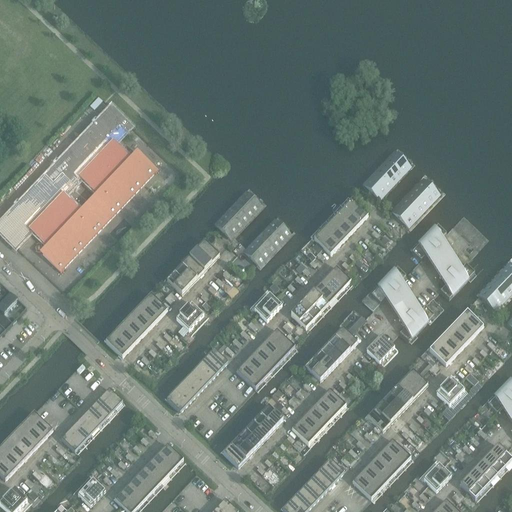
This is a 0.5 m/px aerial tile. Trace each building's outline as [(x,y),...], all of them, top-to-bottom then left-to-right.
[(64,162),(70,168),(61,178),(52,187),(46,182),(0,230),(0,234),(16,250),(33,233),(49,249),(43,256),(61,273),(60,274),(60,275),(63,272),(63,271),(155,175),(158,172),(157,173),(139,155),(132,162),(115,147),(130,131),(132,130),(133,129),(132,128),(131,129),(113,112),(64,162)] [(394,160),(367,188),(379,199),(405,171),(394,160)] [(423,187),(396,215),(408,226),(434,198),(423,187)] [(245,200),(219,228),(230,239),(257,211),(245,200)] [(368,218),(354,204),(352,202),(344,210),(361,226),(368,218)] [(361,226),(344,210),(337,218),(353,234),(361,226)] [(353,234),(337,218),(329,226),(346,242),(353,234)] [(346,242),(329,226),(322,234),(338,250),(346,242)] [(274,227),(248,255),(259,266),(286,238),(274,227)] [(450,253),(442,241),(447,236),(442,231),(438,227),(425,241),(429,246),(432,250),(443,264),(452,256),(450,253)] [(380,238),(374,233),(371,236),(377,241),(380,238)] [(338,250),(322,234),(314,242),(330,258),(338,250)] [(372,246),(367,241),(364,244),(369,249),(372,246)] [(429,246),(425,241),(412,254),(416,259),(421,263),(425,258),(433,270),(435,273),(443,264),(432,250),(429,246)] [(212,266),(220,258),(205,244),(197,252),(212,266)] [(365,254),(359,249),(356,252),(362,257),(365,254)] [(212,266),(197,252),(189,260),(204,274),(212,266)] [(310,254),(306,258),(312,263),(316,260),(310,254)] [(325,260),(319,255),(317,258),(322,263),(325,260)] [(470,270),(466,266),(461,271),(452,256),(443,264),(454,278),(458,283),(462,288),(475,275),(470,270)] [(357,262),(352,257),(349,260),(354,265),(357,262)] [(204,274),(189,260),(182,268),(189,275),(197,282),(204,274)] [(454,278),(443,264),(435,273),(438,278),(445,288),(440,293),(444,297),(449,302),(462,288),(458,283),(454,278)] [(189,275),(182,268),(175,275),(182,282),(190,290),(197,282),(189,275)] [(351,284),(342,276),(336,270),(328,278),(343,292),(351,284)] [(409,296),(401,283),(406,278),(402,274),(397,270),(384,283),(388,288),(392,293),(403,307),(411,298),(409,296)] [(494,310),(511,290),(511,273),(509,271),(483,298),(494,310)] [(182,282),(175,275),(167,283),(174,290),(182,298),(190,290),(182,282)] [(303,283),(298,279),(295,276),(292,280),(295,282),(300,287),(303,283)] [(343,292),(328,278),(321,286),(336,300),(343,292)] [(388,288),(384,283),(372,296),(376,301),(380,305),(385,300),(393,313),(395,316),(403,307),(392,293),(388,288)] [(336,300),(321,286),(313,294),(328,308),(336,300)] [(328,308),(313,294),(306,302),(321,316),(328,308)] [(170,307),(176,300),(171,295),(165,302),(170,307)] [(11,296),(0,307),(0,328),(6,334),(13,326),(4,318),(18,303),(11,296)] [(267,324),(282,308),(269,296),(254,312),(267,324)] [(160,321),(168,313),(151,297),(144,305),(160,321)] [(430,313),(425,309),(421,313),(411,298),(403,307),(414,321),(417,326),(421,331),(427,324),(434,317),(430,313)] [(321,316),(306,302),(299,309),(314,324),(321,316)] [(160,321),(144,305),(136,313),(152,328),(160,321)] [(189,334),(204,318),(191,306),(188,309),(179,318),(176,322),(189,334)] [(414,321),(403,307),(395,316),(404,331),(400,336),(404,340),(409,344),(421,331),(417,326),(414,321)] [(314,324),(299,309),(291,317),(306,332),(314,324)] [(24,315),(20,310),(16,314),(21,318),(24,315)] [(152,328),(136,313),(128,321),(145,336),(152,328)] [(484,329),(469,315),(467,313),(460,321),(476,337),(484,329)] [(362,319),(347,334),(351,338),(351,339),(366,323),(365,322),(362,319)] [(145,336),(128,321),(121,329),(137,344),(145,336)] [(476,337),(460,321),(452,329),(469,345),(476,337)] [(288,323),(285,327),(292,333),(295,330),(288,323)] [(257,331),(251,325),(248,328),(255,334),(257,331)] [(289,336),(292,333),(285,327),(282,330),(289,336)] [(137,344),(121,329),(113,337),(130,352),(137,344)] [(469,345),(452,329),(444,337),(461,353),(469,345)] [(351,339),(351,338),(347,334),(343,331),(335,339),(350,353),(358,345),(351,339)] [(250,339),(243,333),(240,336),(247,342),(250,339)] [(295,350),(285,340),(276,333),(268,341),(287,359),(295,350)] [(172,341),(166,336),(163,339),(169,344),(172,341)] [(130,352),(113,337),(106,344),(122,360),(130,352)] [(461,353),(444,337),(437,345),(453,361),(461,353)] [(379,366),(394,350),(390,346),(382,338),(367,354),(379,366)] [(350,353),(335,339),(328,346),(343,361),(350,353)] [(242,347),(235,341),(232,344),(239,351),(242,347)] [(287,359),(268,341),(260,349),(279,367),(287,359)] [(164,349),(159,343),(156,347),(161,352),(164,349)] [(495,349),(490,344),(487,347),(492,352),(495,349)] [(453,361),(437,345),(429,353),(446,369),(453,361)] [(343,361),(328,346),(320,354),(335,369),(343,361)] [(234,356),(227,349),(224,352),(231,359),(234,356)] [(279,367),(260,349),(252,358),(271,375),(279,367)] [(157,357),(151,351),(148,354),(154,360),(157,357)] [(228,365),(220,357),(214,352),(207,361),(220,374),(228,365)] [(488,357),(482,352),(479,355),(485,360),(488,357)] [(335,369),(320,354),(313,362),(328,376),(335,369)] [(271,375),(252,358),(245,366),(263,384),(271,375)] [(149,364),(144,359),(141,362),(146,367),(149,364)] [(480,365),(475,360),(472,363),(477,368),(480,365)] [(220,374),(207,361),(199,369),(212,382),(220,374)] [(328,376),(313,362),(305,370),(314,378),(319,383),(320,384),(328,376)] [(263,384),(245,366),(237,374),(255,392),(263,384)] [(434,378),(440,371),(435,366),(429,372),(434,378)] [(142,372),(136,367),(133,370),(139,375),(142,372)] [(473,373),(467,368),(464,371),(470,376),(473,373)] [(212,382),(199,369),(191,378),(204,390),(212,382)] [(428,387),(421,381),(413,373),(405,381),(420,395),(428,387)] [(204,390),(191,378),(183,386),(196,399),(204,390)] [(420,395),(405,381),(398,389),(413,403),(420,395)] [(449,409),(464,393),(452,381),(437,396),(449,409)] [(511,381),(501,394),(508,403),(511,407),(511,381)] [(311,391),(306,385),(303,388),(308,394),(311,391)] [(196,399),(183,386),(175,394),(188,407),(196,399)] [(413,403),(398,389),(390,397),(405,411),(413,403)] [(346,408),(340,403),(343,400),(334,391),(331,394),(330,393),(322,401),(339,416),(346,408)] [(115,413),(123,405),(109,392),(101,400),(115,413)] [(304,398),(298,393),(295,396),(301,401),(304,398)] [(188,407),(175,394),(167,403),(180,415),(188,407)] [(511,407),(508,403),(501,394),(488,407),(492,411),(497,416),(501,411),(511,425),(511,424),(511,407)] [(405,411),(390,397),(383,405),(398,419),(405,411)] [(115,413),(101,400),(93,409),(107,421),(115,413)] [(296,406),(291,401),(288,404),(293,409),(296,406)] [(339,416),(322,401),(315,408),(331,424),(339,416)] [(398,419),(383,405),(375,412),(390,427),(398,419)] [(331,424),(315,408),(307,416),(323,432),(331,424)] [(107,421),(93,409),(85,417),(99,430),(107,421)] [(283,423),(277,417),(268,409),(261,417),(276,431),(283,423)] [(390,427),(375,412),(368,420),(376,429),(381,433),(383,435),(390,427)] [(45,441),(53,433),(34,415),(26,424),(45,441)] [(323,432),(307,416),(299,424),(316,440),(323,432)] [(99,430),(85,417),(77,425),(91,438),(99,430)] [(276,431),(261,417),(253,425),(268,439),(276,431)] [(429,427),(424,423),(419,418),(416,421),(426,430),(429,427)] [(45,441),(26,424),(18,432),(37,450),(45,441)] [(316,440),(299,424),(292,432),(308,448),(316,440)] [(91,438),(77,425),(70,434),(83,447),(91,438)] [(268,439),(253,425),(246,432),(261,447),(268,439)] [(37,450),(18,432),(11,440),(29,458),(37,450)] [(156,437),(153,435),(151,432),(148,435),(153,440),(156,437)] [(261,447),(246,432),(238,440),(253,455),(261,447)] [(487,438),(480,432),(477,435),(484,441),(487,438)] [(83,447),(70,434),(62,442),(75,455),(83,447)] [(373,441),(367,435),(364,438),(370,444),(373,441)] [(295,443),(289,438),(286,441),(292,446),(295,443)] [(29,458),(11,440),(3,449),(21,466),(29,458)] [(149,445),(143,440),(140,443),(146,448),(149,445)] [(253,455),(238,440),(231,448),(246,462),(253,455)] [(479,446),(473,440),(470,443),(476,449),(479,446)] [(403,448),(397,442),(394,445),(400,451),(403,448)] [(365,450),(359,443),(356,446),(363,453),(365,450)] [(411,461),(400,451),(394,445),(392,443),(384,451),(403,469),(411,461)] [(184,463),(175,454),(167,447),(160,455),(176,471),(184,463)] [(141,453),(136,448),(133,451),(138,456),(141,453)] [(246,462),(231,448),(223,456),(238,470),(246,462)] [(472,454),(465,448),(462,451),(469,457),(472,454)] [(511,463),(511,461),(506,456),(498,448),(490,456),(505,470),(511,463)] [(21,466),(3,449),(0,451),(0,462),(13,475),(21,466)] [(65,455),(59,449),(56,452),(62,458),(65,455)] [(358,458),(351,451),(348,455),(355,461),(358,458)] [(403,469),(384,451),(376,460),(395,478),(403,469)] [(176,471),(160,455),(152,463),(169,479),(176,471)] [(464,462),(458,455),(455,459),(461,465),(464,462)] [(134,461),(128,456),(125,459),(131,464),(134,461)] [(505,470),(490,456),(483,464),(498,478),(505,470)] [(57,463),(51,457),(48,460),(54,466),(57,463)] [(350,466),(343,460),(340,463),(347,469),(350,466)] [(395,478),(376,460),(368,468),(387,486),(395,478)] [(126,469),(121,463),(119,461),(116,465),(123,472),(126,469)] [(13,475),(0,462),(0,477),(5,483),(13,475)] [(169,479),(152,463),(145,471),(161,487),(169,479)] [(344,476),(336,468),(330,463),(322,471),(336,484),(344,476)] [(498,478),(483,464),(475,472),(490,486),(498,478)] [(49,471),(43,465),(40,468),(46,475),(49,471)] [(436,495),(451,479),(439,467),(424,483),(436,495)] [(387,486),(368,468),(360,476),(379,494),(387,486)] [(119,477),(113,471),(112,470),(109,473),(116,480),(119,477)] [(161,487),(145,471),(137,479),(154,495),(161,487)] [(336,484),(322,471),(315,479),(328,492),(336,484)] [(490,486),(475,472),(468,480),(483,494),(490,486)] [(42,480),(35,473),(32,476),(39,483),(42,480)] [(379,494),(360,476),(352,485),(371,503),(379,494)] [(111,484),(106,479),(103,482),(108,487),(111,484)] [(154,495),(137,479),(130,487),(146,502),(154,495)] [(328,492),(315,479),(307,488),(320,501),(328,492)] [(483,494),(468,480),(460,488),(475,502),(483,494)] [(34,488),(27,482),(24,485),(31,491),(34,488)] [(91,509),(106,494),(93,482),(78,497),(91,509)] [(146,502),(130,487),(122,495),(139,510),(146,502)] [(320,501),(307,488),(299,496),(312,509),(320,501)] [(0,507),(4,511),(19,511),(27,503),(15,491),(12,495),(2,504),(0,506),(0,507)] [(461,503),(464,500),(458,494),(454,497),(461,503)] [(136,511),(139,510),(122,495),(115,503),(122,509),(119,511),(136,511)] [(309,511),(312,509),(299,496),(291,505),(298,511),(309,511)] [(427,501),(422,496),(419,499),(424,504),(427,501)] [(461,503),(454,497),(452,500),(458,506),(461,503)] [(235,511),(232,509),(225,503),(217,511),(218,511),(235,511)] [(420,509),(414,503),(411,507),(417,511),(420,509)] [(455,511),(454,511),(446,503),(438,511),(439,511),(455,511)]
